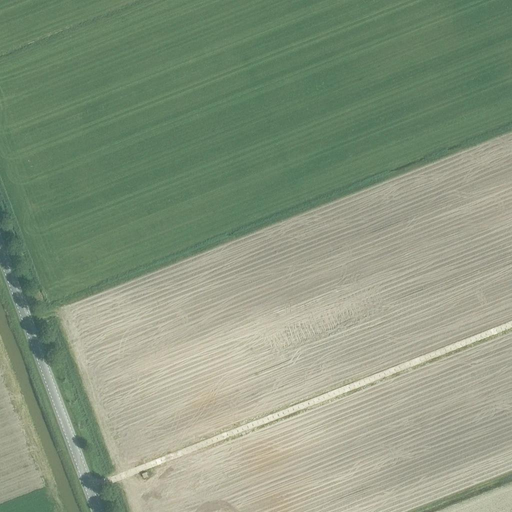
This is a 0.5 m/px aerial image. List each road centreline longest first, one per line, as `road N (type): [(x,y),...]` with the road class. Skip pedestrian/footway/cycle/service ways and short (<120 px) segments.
road 1 (track): [(90,490),(511,325)]
road 2 (tertiary): [(98,511),(0,250)]
road 3 (track): [(205,0),(0,78)]
